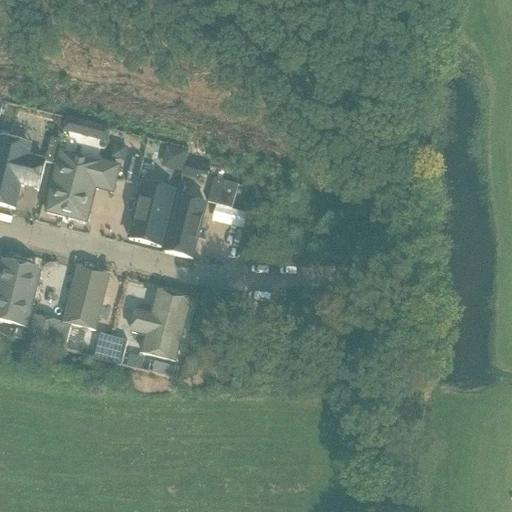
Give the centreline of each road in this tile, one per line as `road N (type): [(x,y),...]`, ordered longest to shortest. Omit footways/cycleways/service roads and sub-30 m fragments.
road 1 (residential): [(410,283),(165,271),(0,231)]
road 2 (residential): [(410,283),(420,0)]
road 3 (residential): [(401,511),(410,283)]
